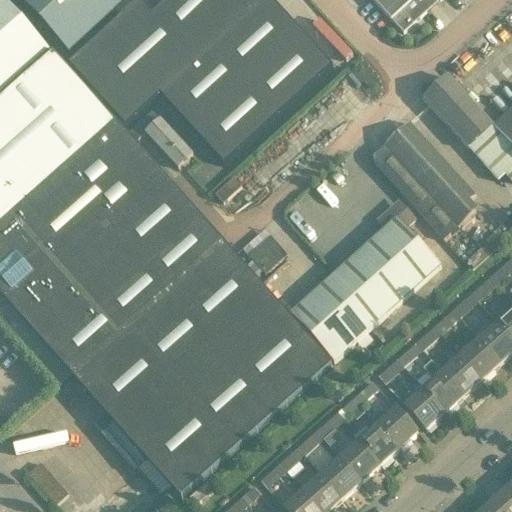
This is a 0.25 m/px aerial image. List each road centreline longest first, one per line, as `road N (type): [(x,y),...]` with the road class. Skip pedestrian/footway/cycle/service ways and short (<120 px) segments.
road 1 (unclassified): [(179,185),(232,242),(407,80)]
road 2 (residential): [(414,511),(511,425)]
road 3 (unclassified): [(407,80),(503,0)]
